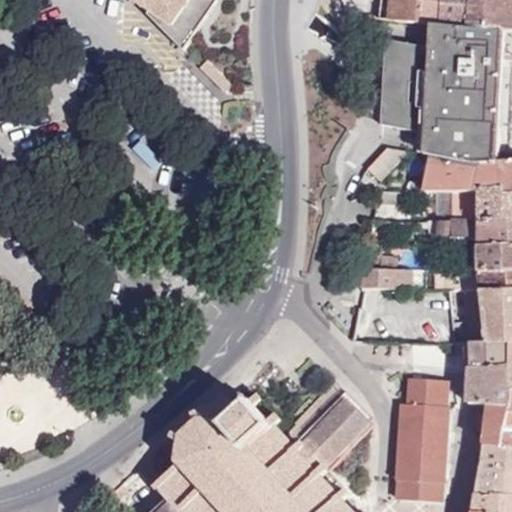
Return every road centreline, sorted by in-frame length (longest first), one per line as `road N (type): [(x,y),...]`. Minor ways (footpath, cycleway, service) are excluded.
road 1 (unclassified): [(31,492),(74,473),(152,417),(223,351),(264,292)]
road 2 (unclassified): [(264,292),(283,177),(274,0)]
road 3 (unclassified): [(384,460),(378,398),(307,312)]
road 4 (unclassified): [(307,312),(351,174)]
